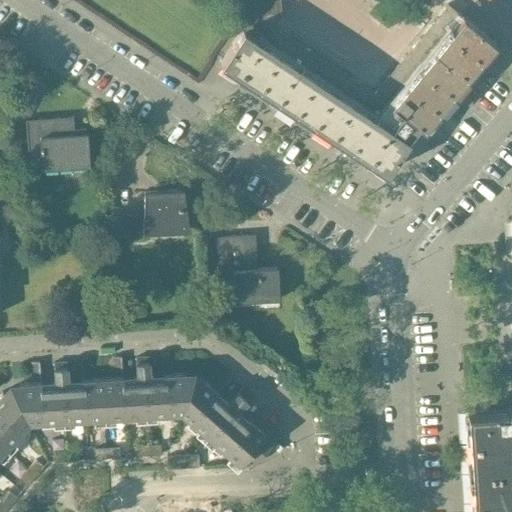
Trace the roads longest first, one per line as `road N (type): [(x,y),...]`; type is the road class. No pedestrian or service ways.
road 1 (residential): [(395,250),(11,0)]
road 2 (residential): [(0,343),(210,333),(302,412),(304,478)]
road 3 (residential): [(408,474),(395,250)]
road 4 (residential): [(304,478),(146,484),(111,511)]
road 5 (residential): [(395,250),(511,112)]
